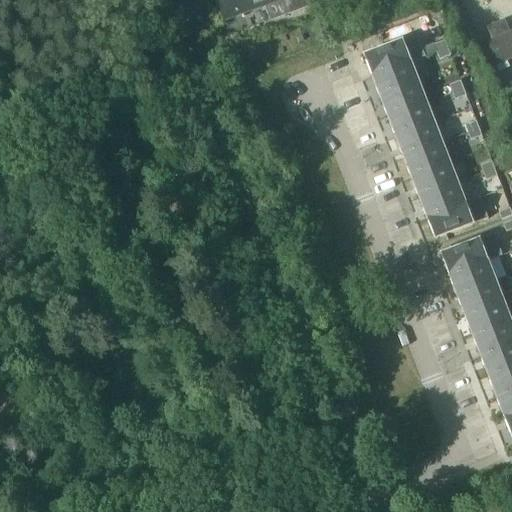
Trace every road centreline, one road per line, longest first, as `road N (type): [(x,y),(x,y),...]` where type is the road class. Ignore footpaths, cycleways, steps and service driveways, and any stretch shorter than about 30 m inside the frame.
road 1 (residential): [(367,490),(153,0)]
road 2 (residential): [(367,490),(460,451),(330,117),(315,99)]
